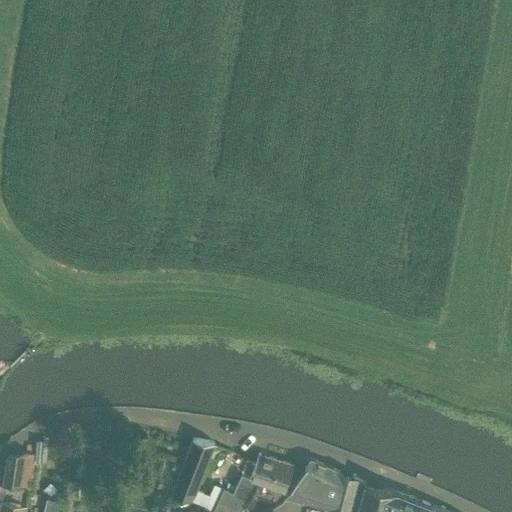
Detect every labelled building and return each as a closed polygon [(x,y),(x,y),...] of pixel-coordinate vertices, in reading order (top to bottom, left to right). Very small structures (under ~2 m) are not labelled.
[(203,494),(196,491),(214,445),(193,437),(183,464),(174,461),(170,471),(179,474),(171,494),(190,500),(200,503),(203,494)] [(30,489),(35,454),(27,452),(8,456),(4,485),(5,485),(3,499),(0,507),(0,511),(24,511),(29,489),(30,489)] [(246,506),(250,511),(251,511),(258,495),(274,500),(286,488),(294,463),(260,453),(257,465),(247,460),(233,493),(234,493),(248,502),(246,506)] [(363,490),(366,482),(364,482),(365,480),(312,458),(311,459),(312,459),(284,500),(283,501),(289,511),(297,511),(303,506),(304,507),(302,511),(357,511),(363,490)] [(409,511),(414,497),(396,490),(366,482),(363,490),(357,511),(409,511)] [(233,493),(225,490),(214,486),(208,501),(217,504),(212,511),(302,511),(304,507),(303,506),(297,511),(289,511),(283,501),(264,511),(250,511),(246,506),(248,502),(234,493),(233,493)] [(450,511),(430,503),(414,497),(409,511),(450,511)] [(60,511),(61,508),(63,502),(48,498),(46,504),(44,511),(60,511)]
